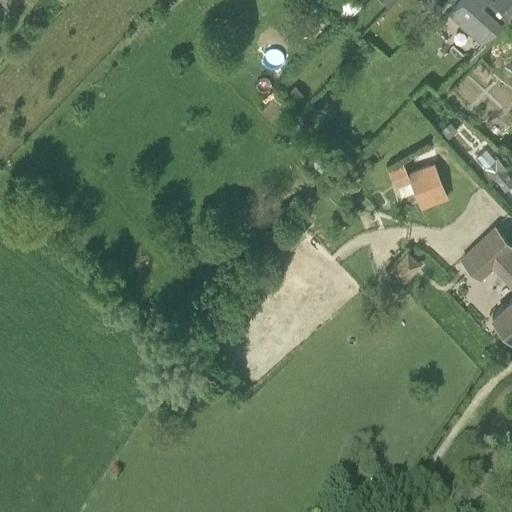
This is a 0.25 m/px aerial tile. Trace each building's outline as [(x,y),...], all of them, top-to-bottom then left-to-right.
[(330,2),(328,0),(315,0),(325,8),(330,2)] [(345,22),(362,3),(358,0),(341,0),(332,11),(345,22)] [(481,41),(511,6),(511,0),(459,0),(450,11),(481,41)] [(374,49),(366,41),(358,49),(363,53),(370,53),(374,49)] [(305,93),(294,84),(285,94),(296,104),(305,93)] [(346,156),(355,146),(345,136),(336,146),(346,156)] [(497,156),(494,158),(485,166),(483,169),(493,180),(495,179),(496,181),(508,171),(506,169),(508,168),(497,156)] [(407,173),(402,160),(386,166),(395,187),(397,186),(401,195),(404,201),(417,195),(418,198),(440,188),(430,163),(407,173)] [(511,245),(511,242),(495,225),(461,258),(479,277),(493,263),(511,282),(511,296),(492,315),(511,336),(511,245)] [(412,249),(393,268),(407,282),(426,263),(412,249)]
